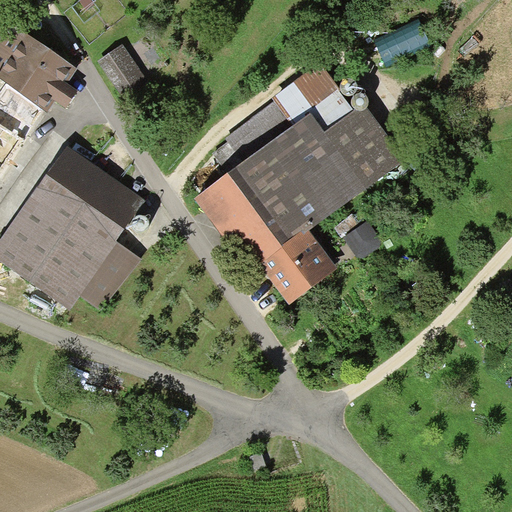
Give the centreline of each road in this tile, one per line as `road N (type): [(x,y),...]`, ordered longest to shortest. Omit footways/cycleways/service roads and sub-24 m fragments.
road 1 (track): [(40,0),(278,367),(295,421),(244,432),(71,511)]
road 2 (track): [(0,315),(218,403),(295,421),(391,511)]
road 3 (track): [(295,421),(399,357),(511,241)]
